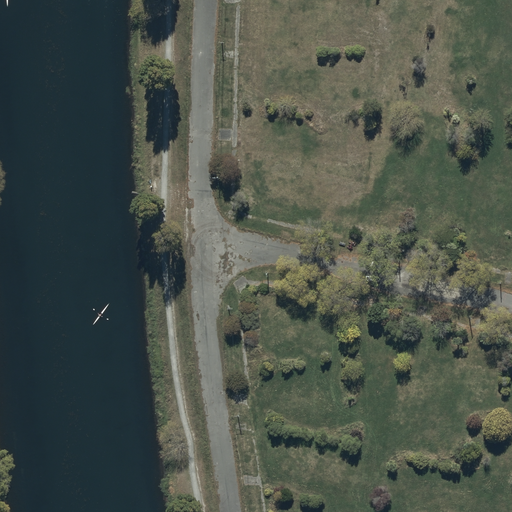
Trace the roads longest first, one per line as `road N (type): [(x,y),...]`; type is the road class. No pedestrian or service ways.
road 1 (track): [(208,0),(211,332),(235,511)]
road 2 (track): [(207,229),(511,304)]
